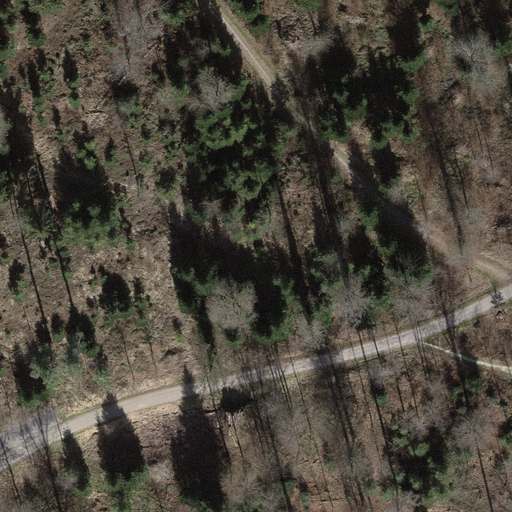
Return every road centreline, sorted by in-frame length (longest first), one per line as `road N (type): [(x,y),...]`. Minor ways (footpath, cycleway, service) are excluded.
road 1 (track): [(0,466),(117,411),(414,340)]
road 2 (track): [(511,283),(412,230),(339,168),(205,0)]
